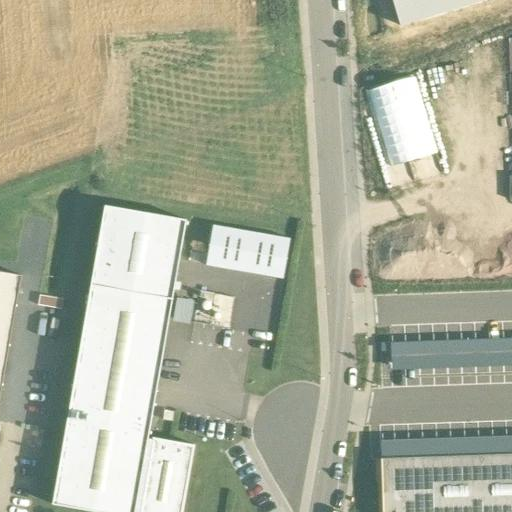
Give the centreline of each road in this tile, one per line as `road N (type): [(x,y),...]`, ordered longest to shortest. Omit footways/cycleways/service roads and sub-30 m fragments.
road 1 (unclassified): [(315,511),(336,408),(317,0)]
road 2 (track): [(322,85),(511,20)]
